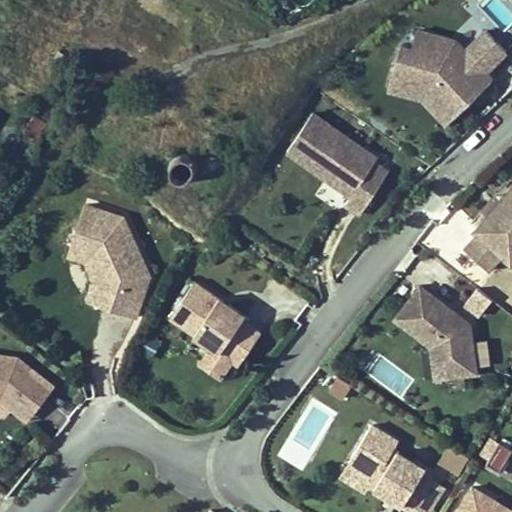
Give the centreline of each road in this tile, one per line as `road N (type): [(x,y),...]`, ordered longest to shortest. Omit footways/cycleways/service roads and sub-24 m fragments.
road 1 (residential): [(511,126),(443,191),(292,376),(249,435),(240,469)]
road 2 (residential): [(240,469),(210,469),(124,433),(101,432),(84,439),(29,511)]
